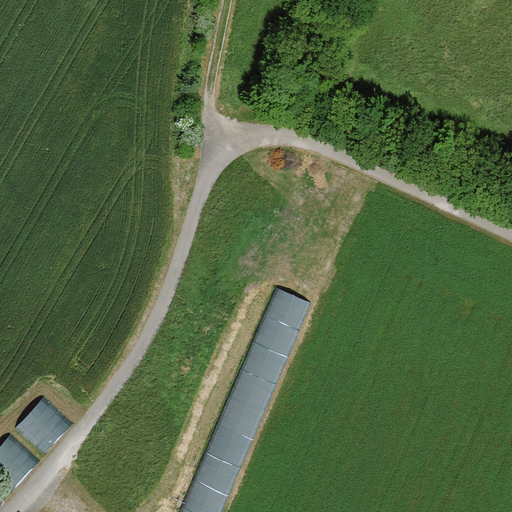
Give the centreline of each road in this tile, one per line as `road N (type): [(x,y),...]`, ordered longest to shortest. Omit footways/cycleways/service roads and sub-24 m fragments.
road 1 (unclassified): [(10,511),(133,362),(170,290),(201,189),(228,149)]
road 2 (track): [(511,232),(372,168),(273,136)]
road 3 (track): [(225,0),(209,103),(228,149)]
